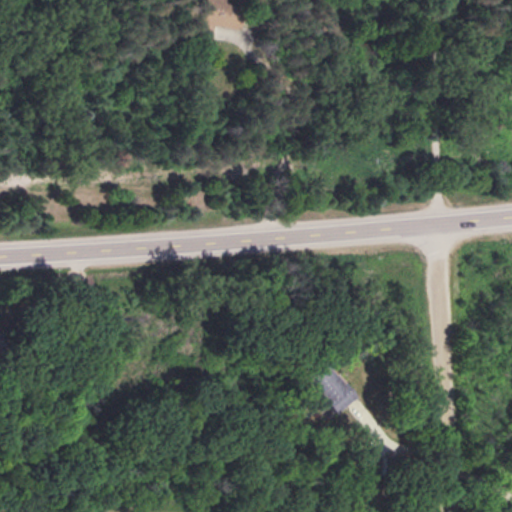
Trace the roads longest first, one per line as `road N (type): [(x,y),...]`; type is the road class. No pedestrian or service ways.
road 1 (primary): [(0,247),(511,207)]
road 2 (residential): [(441,215),(451,511)]
